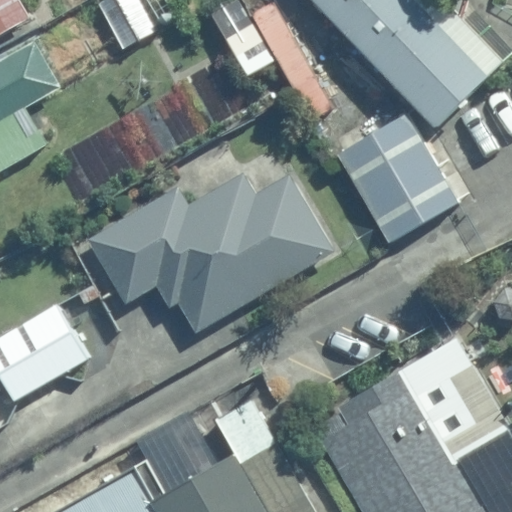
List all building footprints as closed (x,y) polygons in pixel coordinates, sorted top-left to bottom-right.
[(0,0),(0,42),(53,14),(45,0),(0,0)] [(143,0),(114,0),(100,7),(126,55),(163,35),(143,0)] [(320,0),(442,124),(511,57),(511,51),(460,0),(320,0)] [(0,176),(53,149),(34,112),(65,96),(40,47),(0,67),(0,176)] [(415,108),(345,149),(396,239),(470,198),(415,108)] [(186,302),(200,330),(341,260),(302,182),(265,200),(254,177),(195,206),(188,193),(95,239),(128,306),(159,290),(169,310),(186,302)] [(0,339),(0,371),(17,400),(89,356),(58,305),(0,339)] [(511,430),(511,422),(462,337),(313,424),(364,511),(511,511),(511,468),(496,440),(511,430)] [(325,511),(261,400),(228,418),(247,452),(175,493),(156,459),(63,511),(325,511)]
